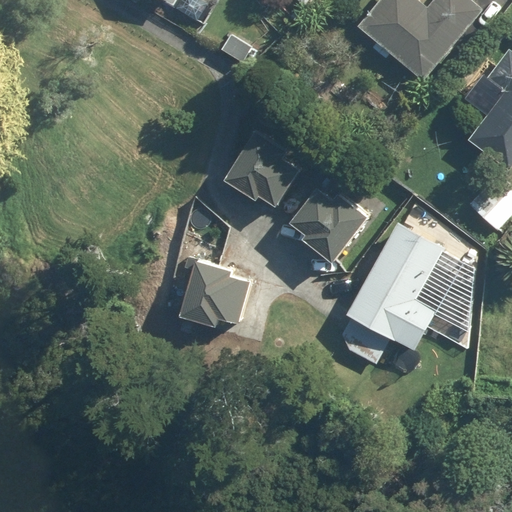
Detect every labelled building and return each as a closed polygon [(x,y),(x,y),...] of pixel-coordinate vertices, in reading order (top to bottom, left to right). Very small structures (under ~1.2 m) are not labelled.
[(138,0),(143,3),(144,0),(164,0),(179,8),(183,0),(138,0)] [(377,38),(373,43),(389,56),(393,51),(427,79),(486,8),(476,0),(434,0),(431,5),(425,0),(382,0),(362,25),(377,38)] [(257,46),(233,32),(223,49),(247,64),(257,46)] [(508,89),(475,134),(511,160),(511,48),(490,77),(508,89)] [(280,204),(304,164),(288,155),(292,149),(258,129),(228,177),(264,199),(266,195),(280,204)] [(511,181),(502,172),(474,201),(500,227),(511,215),(511,181)] [(308,234),(337,258),(371,215),(343,192),(338,198),(322,185),(296,217),(312,230),(308,234)] [(422,295),(448,243),(400,220),(339,341),(381,362),(394,335),(418,348),(440,304),(422,295)] [(249,269),(195,248),(170,313),(225,334),(249,269)]
